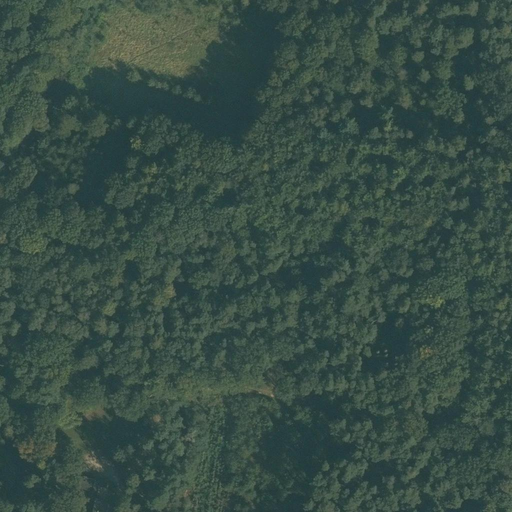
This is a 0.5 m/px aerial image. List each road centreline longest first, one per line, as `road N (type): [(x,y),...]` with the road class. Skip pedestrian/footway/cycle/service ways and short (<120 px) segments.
road 1 (track): [(511,452),(239,392),(0,351)]
road 2 (track): [(192,228),(511,293)]
road 3 (track): [(319,21),(511,87)]
road 4 (track): [(80,0),(9,187)]
road 5 (track): [(0,186),(192,228)]
road 6 (unknown): [(397,511),(405,483),(449,439),(508,406),(511,387)]
